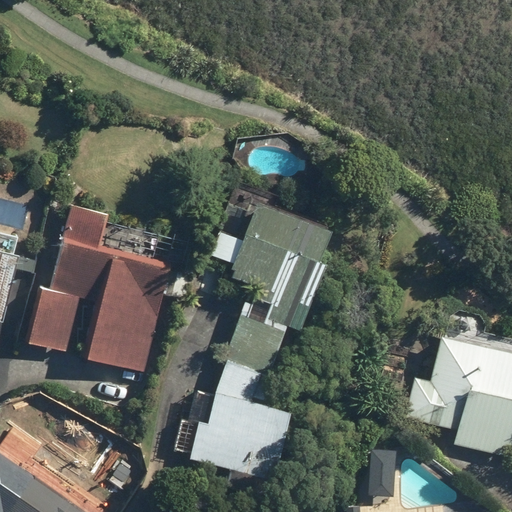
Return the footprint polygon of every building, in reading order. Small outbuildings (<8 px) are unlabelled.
[(339,219),(263,186),(230,262),(262,275),(250,302),(305,326),(337,252),(327,248),(339,219)] [(109,209),(75,199),(52,284),(44,282),(28,339),(69,350),(84,294),(100,299),(84,355),(145,372),(176,259),(100,238),(109,209)] [(0,312),(10,315),(27,249),(0,242),(0,312)] [(240,309),(229,356),(263,364),(280,368),(291,320),(240,309)] [(511,346),(447,331),(436,376),(418,372),(409,411),(463,424),(459,441),(511,453),(511,346)] [(263,364),(229,356),(221,392),(203,388),(188,452),(234,463),(229,485),(277,496),(299,401),(256,391),(263,364)] [(367,448),(366,493),(398,494),(399,449),(367,448)] [(96,511),(27,464),(2,500),(0,498),(0,511),(96,511)]
